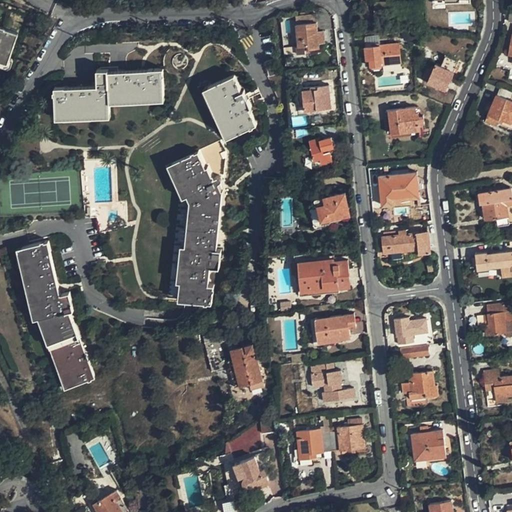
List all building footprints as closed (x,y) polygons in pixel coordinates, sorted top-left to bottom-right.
[(374,1),(375,11),(388,11),(387,1),(374,1)] [(297,23),(300,49),(319,46),(317,21),(297,23)] [(0,61),(9,65),(19,35),(6,31),(6,30),(0,27),(0,61)] [(416,38),(416,27),(404,29),(406,39),(416,38)] [(380,38),(365,40),(366,47),(380,45),(380,38)] [(402,63),(400,43),(380,45),(366,47),(367,60),(371,59),(371,66),(373,68),(382,67),(384,64),(402,63)] [(56,82),(56,108),(63,107),(63,110),(111,108),(111,98),(111,94),(156,93),(156,91),(164,91),(164,67),(111,69),(110,63),(97,64),(97,82),(56,82)] [(429,82),(444,89),(449,78),(450,79),(453,71),(437,63),(433,71),(428,69),(423,80),(429,82)] [(235,71),(208,82),(231,133),(258,121),(251,105),(253,104),(245,86),(243,88),(235,71)] [(231,133),(208,82),(204,84),(226,135),(231,133)] [(305,109),(332,107),(329,84),(324,85),(324,88),(304,90),(305,109)] [(498,119),(511,125),(511,124),(511,93),(499,86),(495,95),(493,95),(486,114),(498,119)] [(389,109),(392,131),(420,127),(420,124),(425,124),(424,117),(420,117),(418,111),(416,111),(416,106),(389,109)] [(498,119),(486,114),(482,123),(494,128),(498,119)] [(310,139),(315,159),(320,158),(322,163),(332,160),(330,153),(340,150),(338,145),(343,144),(340,132),(320,138),(319,136),(310,139)] [(195,151),(166,164),(181,198),(183,197),(187,195),(190,203),(187,248),(183,248),(181,283),(185,283),(184,302),(193,303),(212,303),(214,284),(208,284),(209,268),(218,268),(219,250),(213,250),(217,191),(209,191),(207,186),(212,184),(204,166),(202,167),(195,151)] [(181,198),(166,164),(163,165),(177,199),(181,198)] [(381,175),(384,205),(395,204),(393,198),(419,195),(416,171),(381,175)] [(479,193),(481,203),(483,203),(486,219),(497,217),(499,226),(511,223),(511,189),(511,187),(479,193)] [(345,190),(314,197),(316,205),(318,205),(322,225),(341,221),(340,213),(349,211),(345,190)] [(316,205),(310,206),(314,226),(322,225),(318,205),(316,205)] [(429,230),(381,236),(383,252),(417,248),(417,253),(432,251),(429,230)] [(67,388),(91,380),(85,363),(81,364),(66,315),(69,314),(74,313),(71,296),(62,298),(51,245),(26,249),(28,258),(25,258),(38,321),(42,320),(62,382),(65,381),(67,388)] [(20,251),(35,321),(38,321),(25,258),(28,258),(26,249),(20,251)] [(477,252),(479,269),(490,267),(490,265),(502,264),(503,268),(510,268),(511,267),(511,249),(488,253),(488,251),(477,252)] [(327,257),(297,260),(300,285),(310,284),(310,286),(323,285),(323,287),(338,286),(337,278),(348,277),(346,258),(327,260),(327,257)] [(337,278),(338,286),(349,285),(348,277),(337,278)] [(300,285),(297,285),(299,295),(339,290),(338,286),(323,287),(323,285),(310,286),(310,284),(300,285)] [(511,318),(507,319),(506,312),(511,311),(511,303),(488,306),(489,314),(490,324),(486,325),(487,335),(508,332),(508,336),(511,335),(511,318)] [(316,318),(319,337),(350,332),(349,324),(356,323),(355,312),(316,318)] [(85,363),(69,314),(66,315),(81,364),(85,363)] [(394,319),(397,337),(398,337),(399,344),(416,342),(414,333),(426,332),(424,319),(412,320),(405,320),(405,317),(394,319)] [(38,321),(60,391),(67,388),(65,381),(62,382),(42,320),(38,321)] [(252,341),(245,343),(244,339),(237,341),(238,345),(231,347),(238,384),(259,378),(252,341)] [(400,349),(401,359),(429,356),(428,345),(400,349)] [(305,351),(291,353),(292,361),(306,359),(305,351)] [(331,360),(309,362),(310,370),(308,371),(310,384),(322,382),(323,390),(321,390),(322,399),(354,394),(353,387),(340,388),(339,376),(340,376),(339,367),(333,368),(331,360)] [(493,378),(496,402),(507,401),(507,396),(511,395),(511,376),(500,377),(499,369),(484,371),(485,379),(493,378)] [(406,374),(407,383),(408,393),(408,398),(410,399),(423,397),(439,395),(438,384),(436,384),(434,371),(406,374)] [(365,444),(362,417),(348,418),(348,423),(338,425),(339,428),(331,430),(332,448),(340,447),(365,444)] [(269,436),(278,435),(276,420),(267,421),(269,436)] [(413,435),(417,460),(447,456),(444,430),(430,432),(429,425),(421,427),(421,434),(413,435)] [(300,457),(313,455),(313,451),(324,449),(332,448),(331,430),(322,430),(321,427),(297,430),(300,457)] [(341,456),(340,447),(332,448),(333,457),(341,456)] [(239,477),(242,479),(241,481),(242,483),(245,485),(248,485),(256,482),(257,485),(267,481),(267,479),(268,478),(264,468),(260,469),(254,455),(240,460),(234,462),(239,477)] [(153,482),(152,472),(139,473),(140,483),(153,482)] [(84,487),(70,496),(75,506),(88,499),(84,487)] [(111,493),(103,498),(100,493),(88,499),(94,511),(95,511),(98,511),(99,511),(127,511),(118,496),(114,498),(111,493)] [(224,501),(226,511),(234,511),(232,499),(224,501)] [(432,511),(455,511),(453,499),(431,502),(432,511)]
